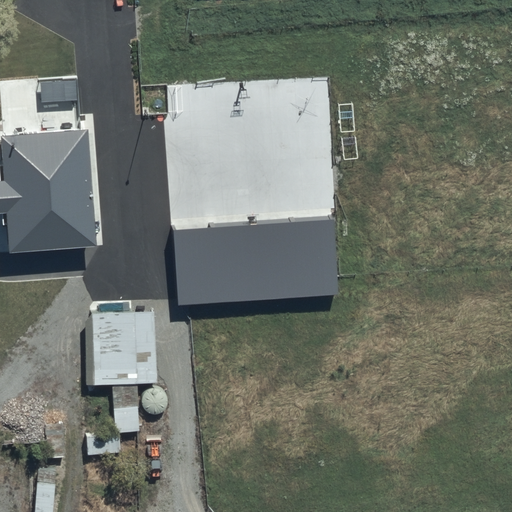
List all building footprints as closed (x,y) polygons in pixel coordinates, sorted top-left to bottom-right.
[(88,129),(1,136),(5,180),(0,180),(0,214),(7,214),(10,254),(98,247),(88,129)] [(332,215),(173,226),(177,299),(337,288),(332,215)] [(87,434),(88,457),(119,456),(119,435),(138,435),(137,386),(156,386),(154,315),(132,316),(132,308),(90,310),(91,318),(84,318),(86,388),(112,387),(113,433),(87,434)] [(45,426),(46,460),(64,460),(63,426),(45,426)] [(34,511),(53,511),(56,473),(40,472),(39,486),(36,486),(34,511)]
